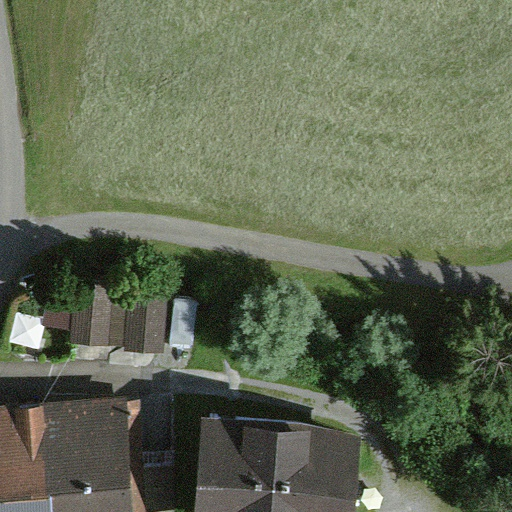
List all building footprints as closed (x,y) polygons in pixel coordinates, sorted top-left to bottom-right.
[(96,343),(169,345),(171,286),(98,283),(96,343)] [(44,322),(85,334),(96,297),(55,285),(44,322)] [(122,511),(119,405),(45,407),(48,482),(48,511),(122,511)] [(0,484),(48,482),(45,407),(0,408),(0,484)] [(351,511),(362,433),(215,414),(201,511),(351,511)] [(48,511),(48,482),(0,484),(0,511),(48,511)]
